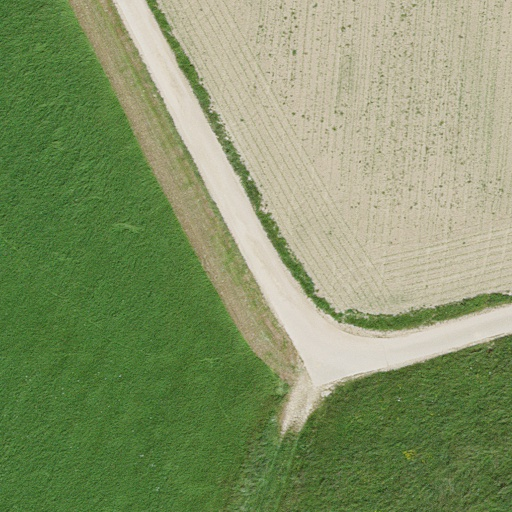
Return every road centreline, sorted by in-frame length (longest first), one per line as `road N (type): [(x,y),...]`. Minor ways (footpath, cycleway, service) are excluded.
road 1 (track): [(130,0),(321,367),(511,319)]
road 2 (track): [(274,511),(321,367)]
